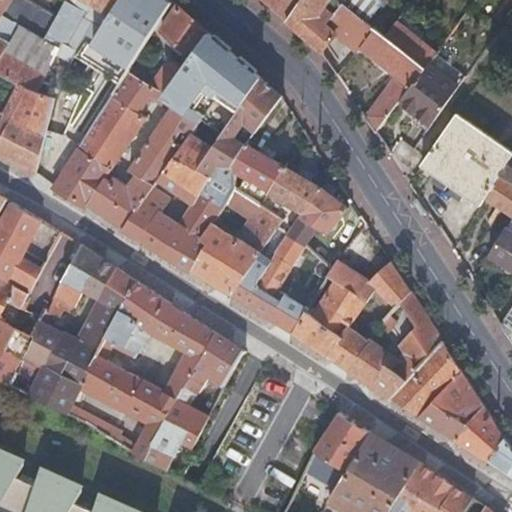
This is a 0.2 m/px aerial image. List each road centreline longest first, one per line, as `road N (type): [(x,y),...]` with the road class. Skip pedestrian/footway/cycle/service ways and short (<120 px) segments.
road 1 (residential): [(511,498),(0,178)]
road 2 (tertiary): [(511,391),(303,75),(215,0)]
